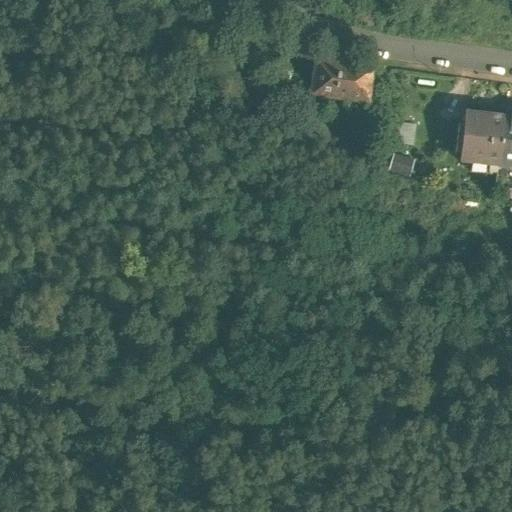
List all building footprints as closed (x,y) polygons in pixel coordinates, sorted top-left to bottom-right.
[(373,69),(318,62),(314,93),(369,101),(373,69)] [(484,116),(467,114),(462,160),(490,163),(489,173),(498,174),(505,119),(483,116),(484,116)] [(511,119),(505,119),(498,174),(507,175),(508,165),(511,165),(511,119)] [(395,142),(415,146),(420,124),(399,120),(395,142)] [(417,159),(396,153),(390,171),(411,177),(417,159)]
